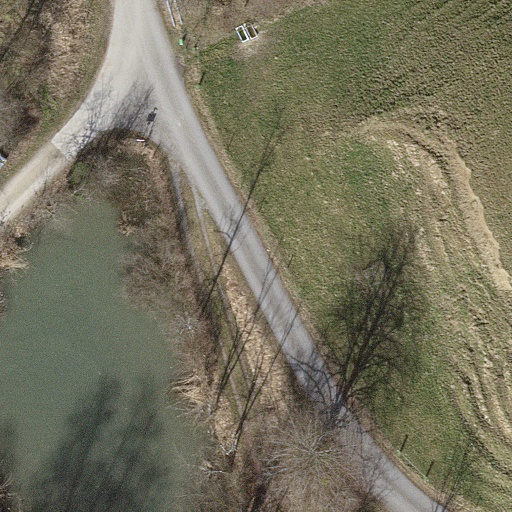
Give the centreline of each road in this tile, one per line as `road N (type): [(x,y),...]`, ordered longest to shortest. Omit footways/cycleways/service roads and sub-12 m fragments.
road 1 (track): [(157,54),(248,251),(337,416),(381,480),(416,511)]
road 2 (track): [(179,105),(201,246),(280,511)]
road 3 (track): [(157,54),(0,216)]
